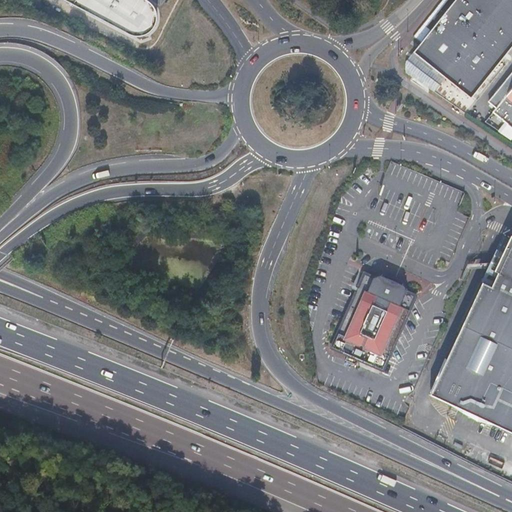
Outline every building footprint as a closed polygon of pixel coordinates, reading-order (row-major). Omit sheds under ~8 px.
[(81,0),(78,7),(126,33),(138,0),(81,0)] [(148,2),(145,0),(138,0),(126,33),(136,36),(144,36),(153,30),(157,24),(157,17),(153,8),(148,2)] [(511,46),(511,0),(455,0),(414,52),(471,98),(503,57),(511,46)] [(511,87),(492,112),(511,127),(511,87)] [(494,275),(487,271),(485,276),(483,280),(482,281),(474,297),(470,306),(463,321),(462,324),(429,393),(454,404),(471,412),(493,423),(511,431),(511,234),(510,234),(497,267),(497,268),(494,275)] [(374,283),(367,280),(339,342),(352,347),(382,361),(410,299),(402,296),(399,287),(397,288),(384,282),(383,281),(375,284),(374,283)]
